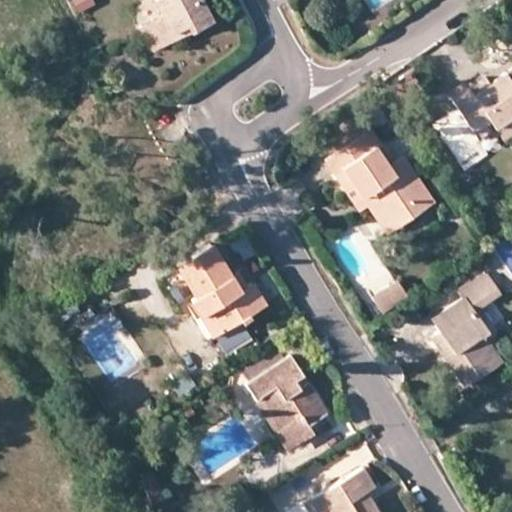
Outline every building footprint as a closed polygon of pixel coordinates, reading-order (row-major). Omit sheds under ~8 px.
[(92,4),(89,0),(72,0),(78,10),(92,4)] [(147,0),(157,17),(164,29),(180,20),(186,32),(212,17),(202,0),(147,0)] [(153,51),(186,32),(180,20),(164,29),(157,17),(140,27),(153,51)] [(503,72),(499,65),(488,72),(493,79),(503,72)] [(511,66),(503,72),(511,85),(511,114),(477,137),(486,150),(511,133),(511,66)] [(469,85),(450,98),(477,137),(511,114),(511,85),(503,72),(493,79),(488,72),(469,85)] [(330,154),(364,130),(357,120),(323,143),(330,154)] [(364,130),(386,164),(391,161),(369,127),(364,130)] [(322,160),(331,172),(343,164),(368,203),(376,197),(396,225),(433,199),(401,154),(391,161),(386,164),(364,130),(322,160)] [(384,233),(396,225),(376,197),(368,203),(343,164),(331,172),(357,210),(364,206),(384,233)] [(212,242),(174,265),(193,297),(188,299),(198,314),(208,308),(220,327),(264,301),(251,280),(245,283),(238,288),(229,273),(212,242)] [(237,269),(229,273),(238,288),(245,283),(237,269)] [(429,317),(437,332),(451,353),(443,359),(460,386),(500,359),(485,330),(472,311),(497,293),(482,271),(455,290),(460,298),(429,317)] [(387,285),(396,298),(405,293),(395,278),(387,285)] [(372,294),(382,308),(396,298),(387,285),(372,294)] [(206,336),(220,327),(208,308),(198,314),(194,317),(206,336)] [(221,351),(251,336),(242,319),(212,334),(221,351)] [(437,332),(428,337),(443,359),(451,353),(437,332)] [(326,412),(288,353),(283,357),(276,346),(240,367),(247,379),(242,382),(252,397),(257,394),(285,438),(326,412)] [(285,438),(257,394),(252,397),(281,441),(285,438)] [(362,464),(301,502),(307,511),(379,511),(365,489),(374,483),(362,464)] [(150,471),(139,477),(147,496),(160,487),(150,471)] [(165,494),(160,487),(147,496),(150,503),(165,494)]
